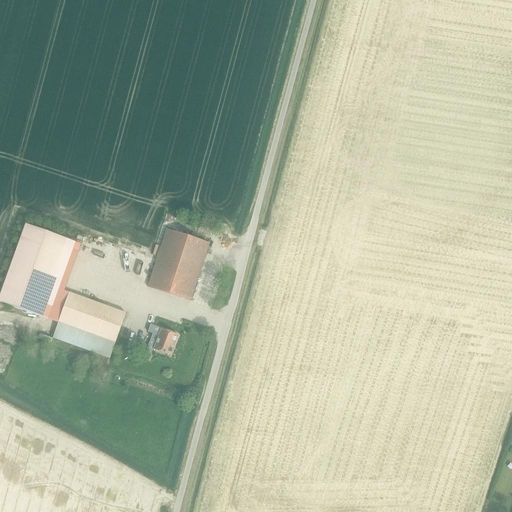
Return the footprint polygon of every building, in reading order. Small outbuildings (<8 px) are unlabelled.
[(26,224),(14,258),(54,272),(66,239),(26,224)] [(166,229),(148,287),(190,301),(209,243),(166,229)] [(134,257),(128,273),(144,278),(149,262),(134,257)] [(0,302),(39,316),(54,272),(14,258),(0,296),(0,302)] [(109,358),(115,343),(125,313),(69,293),(52,338),(109,358)] [(153,349),(170,356),(174,346),(173,346),(177,335),(148,324),(147,327),(149,328),(148,332),(153,334),(147,347),(153,349)]
